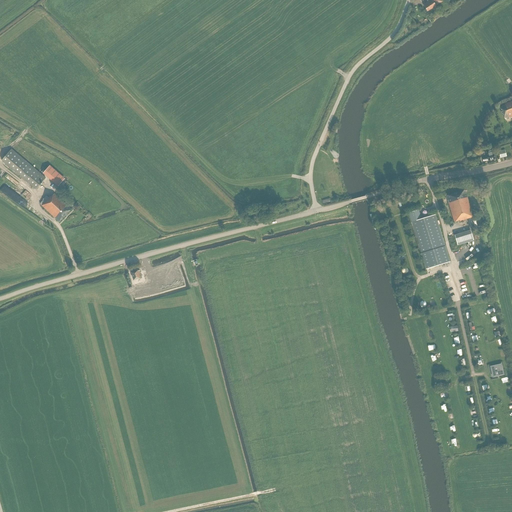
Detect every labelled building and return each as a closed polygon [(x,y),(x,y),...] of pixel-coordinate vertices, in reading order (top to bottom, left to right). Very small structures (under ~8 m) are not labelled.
[(431,0),(419,0),(421,2),(424,0),(426,0),(428,2),(423,5),(428,12),(436,6),(431,0)] [(511,101),(505,104),(505,105),(499,108),(504,119),(507,118),(507,119),(511,116),(511,101)] [(36,189),(46,178),(12,149),(2,161),(36,189)] [(486,153),(487,156),(487,157),(482,158),(483,162),(488,160),(488,161),(495,159),(493,151),(486,153)] [(65,179),(50,166),(43,174),(58,187),(65,179)] [(0,188),(0,189),(7,195),(13,187),(5,182),(0,188)] [(473,217),(465,190),(446,196),(454,222),(459,221),(460,221),(471,218),(473,217)] [(59,222),(71,210),(54,194),(51,197),(50,197),(49,198),(47,196),(43,200),(40,203),(40,204),(42,205),(42,206),(59,222)] [(445,246),(435,215),(421,219),(419,210),(409,213),(426,269),(450,262),(445,246)] [(474,241),(471,230),(454,235),(457,245),(474,241)] [(140,271),(138,271),(138,270),(131,272),(134,281),(140,279),(142,278),(141,274),(140,271)] [(493,377),(503,375),(501,365),(491,367),(492,370),(494,370),(495,373),(492,374),(493,377)]
